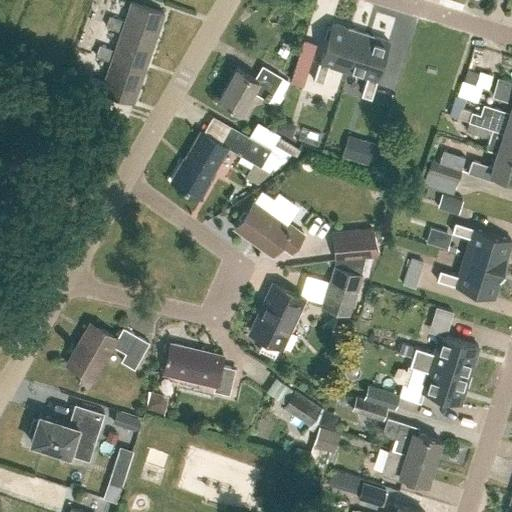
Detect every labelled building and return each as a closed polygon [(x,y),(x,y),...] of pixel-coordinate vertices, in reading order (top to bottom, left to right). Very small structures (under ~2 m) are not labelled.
[(121,30),(154,41),(164,12),(131,0),(125,20),(110,15),(106,25),(121,30)] [(329,64),(348,70),(360,31),(354,29),(332,22),(330,27),(327,26),(323,37),(326,38),(320,59),(319,59),(313,79),(323,82),(329,64)] [(144,70),(154,41),(121,30),(115,49),(100,43),(96,54),(111,59),(144,70)] [(360,31),(348,70),(367,76),(361,94),(371,97),(378,77),(376,77),(388,40),(375,36),(360,31)] [(297,63),(311,68),(318,45),(304,40),(297,63)] [(134,100),(144,70),(111,59),(105,78),(90,73),(86,84),(134,100)] [(269,98),(282,75),(262,64),(255,76),(237,66),(219,97),(240,110),(252,89),(269,98)] [(468,68),(464,80),(475,84),(480,72),(468,68)] [(511,105),(510,111),(511,111),(511,81),(498,78),(493,94),(511,100),(511,105)] [(28,107),(12,90),(0,100),(0,108),(12,121),(28,107)] [(511,111),(510,111),(485,103),(481,115),(472,112),(470,120),(511,133),(511,111)] [(279,118),(275,130),(291,136),(294,127),(291,122),(279,118)] [(257,120),(251,131),(248,135),(271,148),(278,136),(279,133),(274,130),(257,120)] [(511,155),(511,133),(470,120),(467,131),(489,138),(486,147),(498,151),(511,155)] [(227,146),(241,154),(238,159),(251,167),(245,176),(257,182),(292,154),(295,155),(299,149),(288,142),(278,136),(271,148),(248,135),(230,124),(221,141),(201,130),(182,164),(180,163),(171,179),(200,196),(209,180),(208,179),(227,146)] [(359,139),(353,158),(372,164),(378,145),(359,139)] [(439,162),(461,169),(465,156),(443,149),(439,162)] [(511,178),(511,155),(498,151),(493,166),(473,159),(469,171),(493,179),(494,173),(511,178)] [(431,159),(428,171),(458,180),(461,169),(439,162),(431,159)] [(54,211),(62,197),(66,190),(57,185),(45,206),(54,211)] [(457,212),(461,200),(441,193),(437,206),(457,212)] [(275,217),(253,200),(235,226),(272,252),(280,242),(291,250),(304,232),(278,213),(275,217)] [(463,255),(502,267),(511,239),(474,227),(474,226),(454,220),(451,230),(469,236),(463,255)] [(427,225),(424,240),(445,244),(448,229),(427,225)] [(335,259),(363,256),(364,254),(373,253),(372,229),(334,232),(336,256),(335,259)] [(502,267),(463,255),(458,274),(439,268),(436,278),(456,285),(456,284),(493,296),(502,267)] [(363,256),(335,259),(334,264),(321,304),(347,314),(361,269),(363,256)] [(419,273),(406,269),(402,282),(415,286),(419,273)] [(261,318),(255,333),(266,338),(261,349),(275,356),(280,345),(282,346),(305,296),(274,282),(258,317),(261,318)] [(437,305),(434,315),(449,320),(452,310),(437,305)] [(117,336),(97,325),(90,321),(84,331),(66,362),(93,378),(113,344),(126,351),(123,356),(136,363),(149,341),(123,326),(117,336)] [(412,355),(469,373),(478,344),(439,332),(433,351),(415,345),(415,346),(401,341),(398,351),(412,355)] [(229,392),(234,367),(221,364),(223,354),(170,342),(164,370),(215,383),(214,388),(229,392)] [(460,401),(469,373),(412,355),(409,364),(418,367),(427,370),(423,383),(421,389),(423,390),(460,401)] [(418,367),(409,364),(400,394),(420,401),(423,390),(421,389),(423,383),(427,370),(418,367)] [(264,389),(279,399),(288,386),(273,375),(264,389)] [(364,397),(387,405),(387,404),(395,407),(399,394),(369,384),(364,397)] [(321,406),(293,387),(282,406),(309,424),(321,406)] [(352,408),(383,418),(387,405),(364,397),(357,395),(352,408)] [(94,442),(104,411),(74,402),(68,422),(39,413),(37,418),(33,417),(28,433),(32,435),(30,441),(44,445),(43,449),(59,454),(60,450),(75,455),(80,438),(94,442)] [(134,428),(138,417),(117,411),(113,421),(134,428)] [(406,452),(434,460),(441,439),(417,431),(419,426),(387,416),(382,432),(409,441),(406,451),(406,452)] [(340,432),(319,425),(312,444),(333,452),(340,432)] [(125,468),(132,449),(120,446),(114,465),(125,468)] [(403,474),(427,482),(434,460),(406,452),(406,451),(389,446),(381,472),(402,479),(403,474)] [(337,472),(333,486),(353,492),(358,478),(337,472)] [(381,502),(385,489),(366,483),(362,496),(381,502)] [(358,511),(424,511),(398,503),(395,511),(384,511),(383,511),(382,511),(366,511),(359,510),(358,511)]
